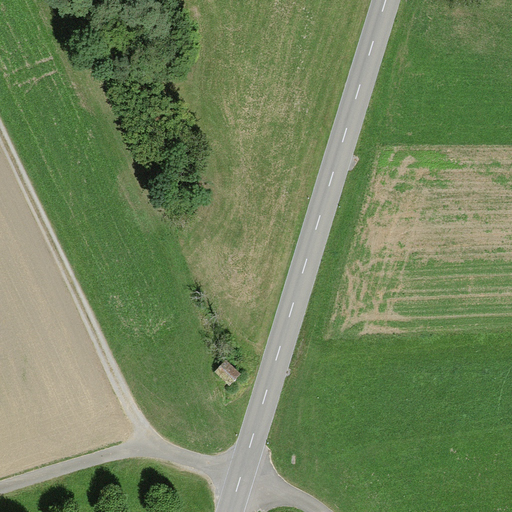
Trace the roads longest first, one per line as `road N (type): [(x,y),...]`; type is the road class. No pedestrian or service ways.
road 1 (tertiary): [(228,511),(382,0)]
road 2 (track): [(0,137),(148,437),(239,476)]
road 3 (track): [(0,489),(148,437)]
